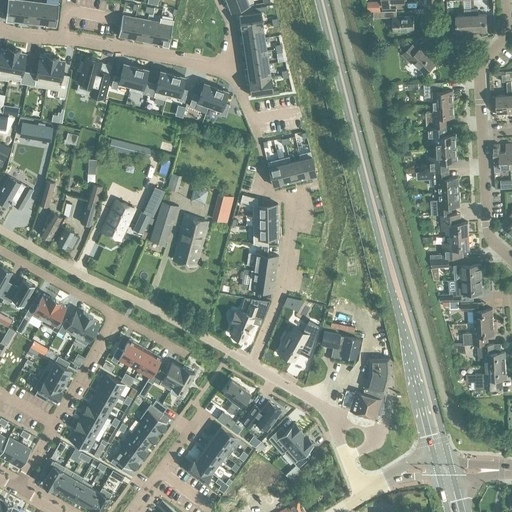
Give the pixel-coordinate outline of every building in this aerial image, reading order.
[(20,0),(7,0),(5,20),(6,20),(19,22),(21,0),(20,0)] [(21,0),(19,22),(31,23),(34,2),(21,0)] [(247,0),(227,0),(231,11),(249,4),(247,0)] [(382,0),(383,8),(398,7),(405,7),(404,0),(382,0)] [(34,2),(31,23),(44,25),(46,3),(34,2)] [(379,2),(367,2),(367,12),(374,12),(380,12),(379,2)] [(46,3),(44,25),(57,26),(59,5),(58,5),(46,3)] [(458,31),(473,30),(471,9),(464,9),(465,15),(457,16),(458,31)] [(471,9),(473,30),(487,29),(486,14),(478,14),(478,9),(471,9)] [(254,12),(236,14),(237,19),(240,19),(241,28),(263,24),(261,11),(260,11),(254,12)] [(122,15),(118,36),(119,36),(131,38),(135,17),(125,15),(123,15),(122,15)] [(414,16),(398,17),(392,17),(393,32),(414,31),(414,16)] [(135,17),(131,38),(144,41),(148,20),(135,17)] [(159,22),(155,43),(169,46),(173,24),(174,20),(173,20),(161,17),(160,17),(159,22)] [(148,20),(144,41),(155,43),(159,22),(148,20)] [(243,36),(239,37),(240,41),(265,37),(263,24),(241,28),(243,36)] [(265,37),(240,41),(241,45),(244,45),(245,54),(267,50),(265,37)] [(411,45),(407,42),(400,49),(404,53),(402,55),(411,63),(413,61),(425,73),(437,62),(431,55),(430,56),(421,47),(418,50),(412,44),(411,45)] [(0,71),(9,73),(14,49),(7,47),(7,50),(1,49),(0,53),(0,71)] [(14,49),(9,73),(21,76),(20,82),(27,84),(29,72),(22,70),(26,53),(20,52),(20,50),(14,49)] [(247,62),(243,63),(244,67),(269,63),(267,50),(245,54),(247,62)] [(30,72),(27,84),(34,85),(36,78),(48,81),(53,56),(46,55),(45,57),(40,56),(37,73),(30,72)] [(53,56),(48,81),(60,83),(64,61),(59,60),(59,57),(53,56)] [(81,62),(79,71),(82,71),(79,82),(93,86),(91,95),(103,98),(110,73),(99,70),(101,61),(86,57),(84,63),(81,62)] [(114,74),(111,86),(117,88),(119,82),(131,85),(136,65),(124,62),(120,76),(114,74)] [(269,63),(244,67),(245,72),(248,71),(249,80),(271,77),(269,63)] [(136,65),(131,85),(143,88),(142,92),(148,94),(151,82),(145,80),(148,69),(136,65)] [(452,80),(453,67),(438,67),(438,77),(445,78),(445,80),(452,80)] [(157,84),(155,90),(167,93),(173,73),(160,70),(157,84)] [(173,73),(167,93),(179,96),(178,100),(185,102),(188,90),(182,88),(185,76),(173,73)] [(251,88),(247,89),(248,94),(266,91),(272,90),(273,90),(271,77),(249,80),(251,88)] [(194,93),(189,105),(195,107),(198,101),(209,105),(216,86),(204,82),(199,95),(194,93)] [(434,104),(454,103),(453,90),(444,91),(443,82),(425,83),(425,98),(433,97),(434,104)] [(216,86),(209,105),(221,110),(219,114),(225,116),(230,104),(224,102),(228,90),(216,86)] [(497,112),(509,111),(507,94),(496,95),(496,96),(490,97),(491,112),(497,111),(497,112)] [(454,103),(434,104),(434,112),(426,112),(426,127),(442,126),(441,117),(454,116),(454,103)] [(22,122),(20,135),(51,141),(54,128),(22,122)] [(436,148),(456,147),(456,138),(456,133),(452,134),(442,135),(442,126),(428,127),(429,141),(435,140),(436,148)] [(68,132),(66,142),(76,144),(78,135),(68,132)] [(151,149),(112,139),(110,149),(148,159),(151,149)] [(500,168),(511,168),(510,143),(506,143),(506,151),(500,151),(500,144),(493,144),(494,163),(500,162),(500,168)] [(20,165),(24,159),(16,155),(16,153),(0,144),(0,158),(10,164),(12,161),(20,165)] [(456,147),(436,148),(436,156),(430,157),(430,171),(444,170),(444,161),(453,160),(453,161),(458,161),(457,156),(457,157),(456,147)] [(312,155),(301,158),(305,178),(317,175),(312,155)] [(301,158),(290,161),(295,181),(305,178),(301,158)] [(88,159),(87,173),(97,174),(97,159),(88,159)] [(290,161),(280,163),(285,183),(295,181),(290,161)] [(155,163),(153,173),(162,175),(165,165),(155,163)] [(280,163),(269,166),(273,186),(285,183),(280,163)] [(439,193),(459,191),(458,177),(444,178),(444,170),(429,171),(430,186),(439,185),(439,193)] [(177,191),(181,176),(172,174),(168,188),(177,191)] [(48,206),(54,182),(46,180),(38,204),(48,206)] [(91,224),(95,210),(101,185),(96,183),(93,182),(81,221),(91,224)] [(191,186),(188,200),(201,204),(205,190),(191,186)] [(6,187),(0,197),(0,203),(5,207),(9,200),(13,203),(11,206),(17,209),(24,196),(6,187)] [(155,187),(143,213),(142,213),(134,230),(143,234),(141,238),(145,240),(148,234),(144,232),(148,223),(152,225),(155,220),(151,218),(151,217),(153,218),(165,192),(155,187)] [(459,191),(439,193),(440,200),(431,200),(431,215),(441,214),(446,214),(446,206),(459,205),(459,191)] [(247,199),(247,200),(257,204),(260,204),(260,198),(248,195),(247,199)] [(225,223),(232,200),(221,197),(220,203),(218,202),(213,220),(225,223)] [(122,239),(125,233),(123,232),(135,207),(116,199),(102,230),(120,239),(120,238),(122,239)] [(165,244),(178,207),(162,202),(150,239),(165,244)] [(278,203),(257,204),(258,215),(278,215),(278,203)] [(50,238),(60,218),(51,212),(41,233),(50,238)] [(451,236),(469,235),(468,221),(457,222),(457,213),(446,214),(441,214),(442,224),(444,223),(444,229),(450,229),(451,236)] [(197,265),(208,221),(185,215),(174,259),(197,265)] [(278,215),(258,215),(258,226),(278,226),(278,215)] [(278,226),(258,226),(258,237),(272,237),(278,237),(278,226)] [(72,249),(79,237),(74,234),(74,233),(65,228),(57,240),(72,249)] [(469,235),(451,236),(451,242),(445,242),(445,248),(444,248),(444,256),(438,256),(438,254),(431,254),(431,259),(460,257),(459,248),(469,247),(469,235)] [(126,248),(120,269),(133,273),(139,252),(126,248)] [(256,252),(253,270),(276,274),(279,255),(256,252)] [(433,267),(449,266),(449,259),(431,260),(433,267)] [(462,279),(481,278),(481,264),(454,265),(455,272),(462,271),(462,279)] [(0,265),(0,296),(4,298),(13,284),(7,280),(12,272),(0,265)] [(253,270),(251,289),(273,292),(276,274),(253,270)] [(13,284),(4,298),(11,302),(13,299),(23,305),(35,285),(23,278),(18,287),(13,284)] [(481,278),(462,279),(463,285),(456,286),(456,293),(482,292),(481,278)] [(32,302),(25,314),(31,317),(32,315),(43,321),(55,299),(50,296),(49,297),(44,294),(37,305),(32,302)] [(453,296),(453,294),(441,295),(443,303),(461,301),(461,296),(453,296)] [(287,296),(285,302),(298,307),(301,300),(287,296)] [(230,320),(226,328),(228,329),(227,330),(240,336),(241,335),(242,336),(246,327),(247,328),(250,321),(249,321),(252,313),(261,317),(267,300),(250,298),(248,303),(245,310),(236,306),(235,308),(232,307),(228,319),(230,320)] [(43,321),(42,323),(52,329),(52,330),(57,333),(58,331),(64,321),(59,318),(66,306),(60,303),(60,302),(55,299),(43,321)] [(474,322),(494,321),(493,308),(484,309),(484,302),(462,303),(462,310),(474,309),(474,322)] [(64,321),(58,331),(64,334),(66,331),(76,336),(89,315),(84,312),(83,313),(77,309),(70,322),(65,319),(64,321)] [(76,336),(75,339),(86,345),(99,322),(93,318),(94,317),(89,315),(76,336)] [(292,329),(281,352),(295,359),(301,343),(310,347),(318,324),(308,320),(305,328),(296,323),(293,330),(292,329)] [(464,345),(478,344),(489,344),(488,335),(494,334),(494,321),(474,322),(475,333),(464,333),(464,345)] [(356,358),(360,339),(325,332),(322,344),(341,348),(340,355),(356,358)] [(118,348),(111,359),(116,362),(118,359),(129,365),(140,345),(130,339),(123,351),(118,348)] [(485,366),(506,365),(505,351),(494,352),(493,343),(489,344),(478,344),(478,359),(485,358),(485,366)] [(43,345),(40,352),(45,355),(48,348),(43,345)] [(140,345),(129,365),(139,370),(150,351),(140,345)] [(150,351),(139,370),(149,376),(147,379),(153,382),(154,381),(159,371),(154,368),(161,357),(150,351)] [(58,355),(49,370),(66,380),(72,370),(67,367),(70,362),(58,355)] [(365,388),(363,393),(385,398),(386,393),(385,393),(389,379),(390,373),(390,357),(370,357),(368,360),(368,373),(364,388),(365,388)] [(472,368),(472,359),(463,359),(463,368),(472,368)] [(159,371),(154,381),(159,384),(159,383),(170,389),(173,385),(183,367),(172,361),(166,372),(160,369),(159,371)] [(506,365),(485,366),(486,373),(475,373),(476,389),(496,387),(496,382),(501,381),(500,378),(507,378),(506,365)] [(183,367),(173,385),(183,392),(194,372),(184,366),(183,367)] [(45,368),(40,377),(61,389),(66,380),(49,370),(45,368)] [(107,373),(100,384),(119,395),(126,383),(107,373)] [(40,377),(34,387),(38,389),(35,394),(46,401),(49,396),(56,400),(62,390),(40,377)] [(232,380),(223,391),(231,397),(241,404),(250,392),(240,385),(239,385),(232,380)] [(100,384),(94,395),(113,406),(119,395),(100,384)] [(141,389),(138,394),(144,397),(147,393),(141,389)] [(381,415),(383,406),(384,398),(383,397),(362,393),(355,391),(350,409),(375,417),(376,414),(381,415)] [(94,395),(88,406),(107,417),(113,406),(94,395)] [(144,411),(138,420),(157,434),(161,430),(166,425),(165,424),(166,422),(160,417),(163,413),(163,412),(167,407),(156,399),(152,404),(151,403),(146,408),(146,409),(144,411)] [(253,407),(242,421),(250,428),(255,421),(267,429),(281,410),(268,400),(260,412),(253,407)] [(84,412),(82,417),(101,428),(107,417),(88,406),(87,406),(83,412),(84,412)] [(222,411),(217,418),(231,429),(235,423),(236,421),(222,411)] [(78,421),(75,427),(76,428),(94,439),(101,428),(82,417),(79,422),(78,421)] [(140,421),(131,433),(149,446),(152,441),(153,442),(157,436),(156,436),(157,434),(140,421)] [(235,423),(231,429),(237,433),(239,431),(237,430),(240,427),(235,423)] [(281,426),(270,437),(274,442),(277,440),(286,450),(304,434),(300,430),(301,429),(296,424),(295,425),(294,423),(285,431),(281,426)] [(221,426),(214,435),(232,447),(238,438),(221,426)] [(76,428),(69,439),(88,450),(94,439),(76,428)] [(0,433),(0,452),(8,438),(0,433)] [(131,433),(123,445),(140,457),(141,456),(142,457),(146,451),(145,450),(149,446),(131,433)] [(286,450),(283,453),(290,461),(297,469),(309,457),(305,453),(314,445),(312,443),(313,443),(308,437),(307,438),(304,434),(286,450)] [(214,435),(208,443),(225,456),(227,457),(233,449),(232,447),(214,435)] [(8,438),(0,452),(0,455),(9,461),(20,442),(9,436),(8,438)] [(253,436),(249,442),(255,447),(261,442),(253,436)] [(20,442),(9,461),(21,468),(31,449),(20,442)] [(261,442),(256,447),(259,450),(264,446),(261,442)] [(101,443),(94,455),(98,458),(106,445),(101,443)] [(208,443),(202,452),(219,465),(225,456),(208,443)] [(123,445),(110,461),(121,469),(125,465),(131,469),(133,467),(134,468),(138,462),(137,462),(140,457),(123,445)] [(202,452),(195,461),(211,472),(213,473),(219,465),(202,452)] [(49,459),(42,470),(48,473),(42,482),(52,488),(53,487),(65,466),(55,461),(55,462),(49,459)] [(194,460),(188,469),(204,481),(211,472),(195,461),(194,460)] [(65,466),(53,487),(62,492),(74,471),(65,466)] [(113,469),(110,474),(121,481),(125,476),(113,469)] [(74,471),(62,492),(72,498),(82,479),(84,477),(74,471)] [(326,472),(321,475),(325,482),(330,479),(326,472)] [(222,473),(218,477),(224,482),(228,485),(232,480),(222,473)] [(82,479),(72,498),(81,503),(91,486),(92,484),(82,479)] [(253,479),(243,487),(248,494),(258,485),(253,479)] [(224,482),(219,488),(224,492),(228,485),(224,482)] [(91,486),(81,503),(90,508),(100,492),(91,486)] [(90,508),(90,509),(94,511),(101,511),(112,493),(102,487),(100,492),(90,508)] [(224,508),(237,498),(233,493),(220,504),(224,508)] [(4,497),(0,503),(0,511),(7,511),(12,504),(13,503),(4,497)] [(291,505),(279,511),(305,511),(302,505),(302,504),(298,498),(289,502),(290,504),(291,505)] [(244,499),(227,511),(244,511),(250,507),(244,499)] [(178,511),(162,500),(158,505),(166,511),(165,511),(178,511)]
